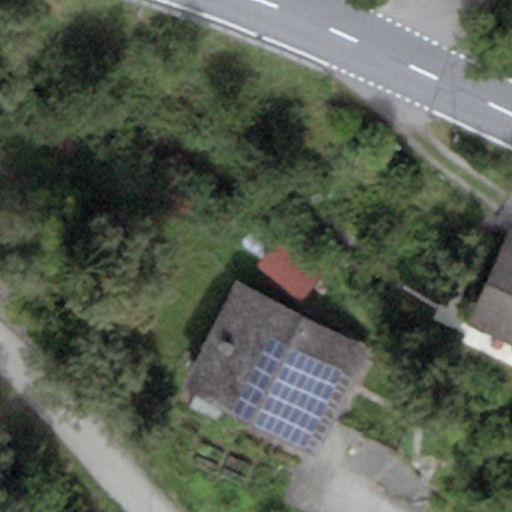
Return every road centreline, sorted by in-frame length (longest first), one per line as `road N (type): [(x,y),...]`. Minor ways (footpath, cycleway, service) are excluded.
road 1 (primary): [(511,114),(370,44),(256,0)]
road 2 (residential): [(0,355),(25,372),(143,511)]
